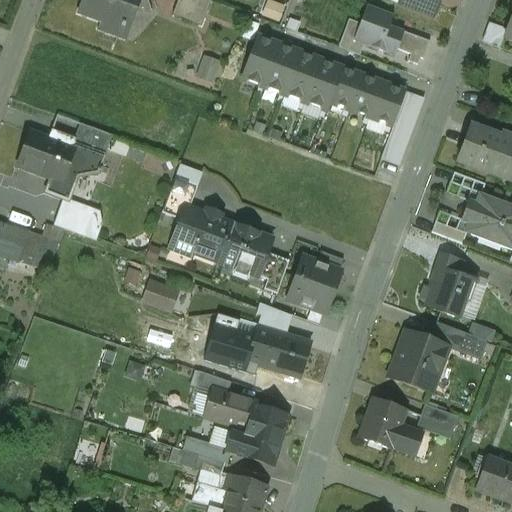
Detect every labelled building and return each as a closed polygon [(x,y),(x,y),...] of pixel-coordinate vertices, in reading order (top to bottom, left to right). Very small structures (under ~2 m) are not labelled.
[(139,0),(82,0),(77,15),(99,24),(97,31),(125,41),(139,0)] [(210,2),(204,0),(178,0),(172,17),(201,28),(210,2)] [(385,0),(385,1),(432,19),(439,0),(385,0)] [(392,17),(366,7),(357,31),(365,34),(361,46),(393,58),(396,51),(402,34),(388,28),(392,17)] [(257,26),(246,22),(240,37),(251,42),(257,26)] [(428,44),(402,34),(396,51),(422,60),(428,44)] [(278,47),(256,39),(241,81),(258,87),(262,89),(278,47)] [(278,47),(262,89),(279,95),(283,97),(299,55),(278,47)] [(299,55),(283,97),(300,103),(304,104),(319,63),(299,55)] [(198,78),(216,83),(222,61),(204,57),(198,78)] [(319,63),(304,104),(321,111),(325,112),(328,104),(340,70),(319,63)] [(361,78),(340,70),(328,104),(343,110),(348,112),(361,78)] [(361,78),(348,112),(364,118),(369,120),(381,86),(361,78)] [(403,94),(381,86),(369,120),(385,126),(390,128),(403,94)] [(405,94),(379,162),(398,169),(424,101),(405,94)] [(264,128),(256,125),(253,133),(261,136),(264,128)] [(111,138),(79,126),(74,140),(106,152),(111,138)] [(500,140),(470,129),(457,163),(503,180),(509,164),(511,165),(511,140),(501,136),(500,140)] [(280,135),(271,132),(268,139),(278,142),(280,135)] [(72,144),(71,149),(30,134),(17,168),(50,181),(45,194),(67,202),(77,178),(99,174),(101,171),(99,170),(104,156),(72,144)] [(320,150),(313,147),(310,155),(317,157),(320,150)] [(196,190),(174,182),(161,215),(180,222),(185,209),(188,211),(196,190)] [(511,208),(479,197),(476,205),(468,202),(460,223),(468,226),(465,235),(511,252),(511,208)] [(188,211),(185,209),(180,222),(169,251),(191,259),(193,255),(217,264),(231,227),(218,222),(220,217),(206,211),(204,217),(188,211)] [(466,236),(435,224),(431,235),(462,246),(466,236)] [(27,233),(0,225),(0,258),(18,264),(27,233)] [(264,239),(231,227),(217,264),(234,270),(232,276),(246,281),(248,275),(257,278),(266,255),(269,247),(262,244),(264,239)] [(58,243),(27,233),(18,264),(47,273),(58,243)] [(288,263),(266,255),(257,278),(266,282),(263,291),(276,296),(288,263)] [(461,265),(441,257),(435,271),(442,274),(456,279),(457,278),(461,265)] [(340,273),(306,261),(300,267),(290,294),(290,303),(324,315),(340,273)] [(471,283),(457,278),(456,279),(442,274),(437,289),(433,287),(426,309),(458,321),(471,283)] [(147,290),(180,302),(184,291),(150,279),(147,290)] [(145,292),(142,303),(174,313),(177,302),(145,292)] [(471,337),(436,324),(429,342),(448,349),(447,350),(464,357),(471,337)] [(310,346),(257,329),(246,364),(299,380),(310,346)] [(429,342),(406,333),(388,380),(430,396),(447,350),(448,349),(429,342)] [(487,343),(471,337),(464,357),(480,363),(487,343)] [(242,351),(216,343),(209,366),(235,374),(242,351)] [(230,384),(199,374),(194,387),(211,393),(211,392),(226,397),(230,384)] [(226,397),(211,392),(211,393),(204,419),(235,428),(237,437),(238,439),(243,440),(253,408),(254,408),(254,405),(226,397)] [(405,412),(373,401),(358,440),(390,452),(399,428),(405,412)] [(458,420),(424,407),(418,422),(452,434),(458,420)] [(238,455),(238,457),(272,468),(287,418),(254,408),(253,408),(243,440),(238,455)] [(422,437),(399,428),(391,450),(414,458),(422,437)] [(237,437),(228,439),(225,450),(230,452),(238,455),(243,440),(238,439),(237,437)] [(225,450),(185,438),(181,452),(195,457),(223,465),(226,466),(230,452),(225,450)] [(223,465),(195,457),(191,470),(219,478),(223,465)] [(511,498),(511,469),(487,460),(475,492),(510,505),(511,498)] [(258,511),(266,489),(226,477),(224,483),(230,484),(227,494),(221,511),(258,511)] [(221,511),(227,494),(196,484),(190,503),(219,511),(221,511)]
